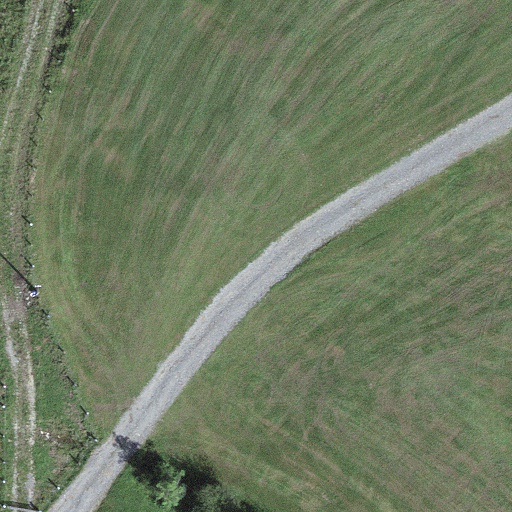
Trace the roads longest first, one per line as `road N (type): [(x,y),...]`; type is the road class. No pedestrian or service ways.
road 1 (track): [(69,511),(254,290),(316,238),(511,115)]
road 2 (track): [(48,0),(13,148),(9,225),(26,419),(24,511)]
